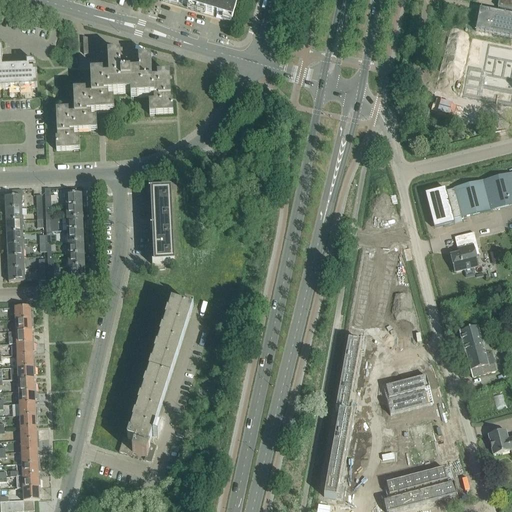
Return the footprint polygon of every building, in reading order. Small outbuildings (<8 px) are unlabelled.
[(197,11),(200,0),(161,0),(161,1),(197,11)] [(232,22),(238,1),(234,0),(200,0),(197,11),(232,22)] [(474,41),(463,95),(511,105),(511,102),(511,0),(498,0),(497,7),(498,8),(497,13),(480,10),(476,31),(511,38),(511,47),(511,49),(474,41)] [(150,57),(138,58),(138,56),(132,56),(132,52),(120,52),(120,49),(108,49),(107,45),(95,46),(95,41),(83,42),(83,39),(82,39),(83,55),(95,55),(95,58),(102,58),(102,73),(90,74),(91,97),(86,97),(85,92),(73,93),(74,116),(69,116),(68,111),(56,112),(57,139),(55,139),(56,152),(79,151),(79,138),(74,138),(74,133),(97,132),(96,119),(91,120),(91,114),(114,113),(113,101),(108,101),(108,95),(130,94),(130,99),(153,98),(153,103),(148,103),(149,116),(173,115),(172,102),(171,102),(169,75),(157,75),(157,80),(151,81),(150,57)] [(0,89),(38,88),(36,62),(26,63),(27,67),(3,68),(2,46),(0,45),(0,89)] [(420,109),(415,123),(425,126),(429,112),(420,109)] [(445,189),(425,195),(431,219),(432,219),(434,227),(443,225),(444,227),(454,224),(453,220),(461,218),(470,216),(511,204),(511,174),(454,189),(454,190),(449,191),(446,192),(445,189)] [(170,190),(148,192),(150,228),(172,227),(170,190)] [(23,203),(23,198),(22,192),(12,192),(13,198),(5,199),(6,211),(22,210),(22,203),(23,203)] [(81,195),(64,196),(64,201),(65,201),(66,208),(81,207),(81,195)] [(82,219),(81,207),(66,208),(66,215),(65,215),(65,220),(82,219)] [(51,209),(51,208),(45,209),(46,221),(52,221),(51,213),(57,213),(57,208),(51,209)] [(22,217),(22,210),(6,211),(6,223),(23,222),(23,217),(22,217)] [(83,231),(82,219),(65,220),(65,225),(66,225),(67,232),(83,231)] [(24,227),(23,222),(6,223),(7,235),(23,235),(22,227),(24,227)] [(174,264),(172,227),(150,228),(152,265),(154,265),(164,265),(174,264)] [(83,243),(83,231),(67,232),(67,239),(66,239),(66,244),(83,243)] [(461,254),(451,257),(455,273),(478,267),(475,256),(479,255),(474,233),(454,238),(457,251),(460,250),(461,254)] [(23,241),(23,235),(7,235),(7,247),(24,246),(24,241),(23,241)] [(84,255),(83,243),(66,244),(66,250),(68,250),(68,256),(84,255)] [(24,251),(24,246),(7,247),(8,259),(23,258),(23,251),(24,251)] [(84,267),(84,255),(68,256),(68,263),(67,263),(67,268),(84,267)] [(24,265),(23,258),(8,259),(8,271),(25,270),(24,265)] [(85,280),(84,267),(67,268),(68,274),(69,274),(69,281),(85,280)] [(25,275),(25,270),(8,271),(9,283),(24,283),(24,275),(25,275)] [(146,446),(190,310),(184,308),(172,304),(128,440),(124,439),(119,453),(132,457),(133,454),(145,458),(144,461),(149,463),(154,448),(146,446)] [(31,313),(31,308),(15,309),(15,321),(33,321),(33,313),(31,313)] [(33,329),(33,321),(15,321),(16,333),(32,333),(31,329),(33,329)] [(478,327),(459,332),(472,378),(490,373),(490,372),(496,371),(491,354),(485,355),(478,327)] [(414,330),(416,336),(423,334),(422,328),(414,330)] [(390,339),(392,346),(413,340),(411,332),(390,339)] [(32,337),(32,333),(16,333),(16,345),(34,345),(34,336),(32,337)] [(339,413),(324,498),(336,500),(352,415),(348,414),(361,343),(348,341),(335,412),(339,413)] [(34,353),(34,345),(16,345),(17,357),(33,357),(33,353),(34,353)] [(33,361),(33,357),(17,357),(17,369),(35,369),(35,361),(33,361)] [(35,377),(35,369),(17,369),(18,382),(34,381),(33,377),(35,377)] [(426,377),(386,388),(389,400),(429,389),(426,377)] [(34,385),(34,381),(18,382),(18,394),(36,393),(36,385),(34,385)] [(37,401),(36,393),(18,394),(19,406),(35,405),(35,401),(37,401)] [(425,395),(387,405),(390,417),(433,406),(433,404),(430,405),(427,393),(425,394),(425,395)] [(19,406),(12,406),(12,418),(20,417),(20,418),(37,417),(37,409),(35,409),(35,405),(19,406)] [(38,425),(37,417),(20,418),(20,430),(36,429),(36,425),(38,425)] [(415,446),(409,447),(414,465),(435,459),(431,442),(436,441),(431,423),(410,429),(415,446)] [(36,433),(36,429),(20,430),(21,442),(38,441),(38,433),(36,433)] [(505,431),(488,436),(493,456),(511,451),(511,438),(507,440),(505,431)] [(39,449),(38,441),(21,442),(21,454),(37,453),(37,449),(39,449)] [(37,458),(37,453),(21,454),(22,466),(39,465),(39,457),(37,458)] [(40,473),(39,465),(22,466),(22,472),(10,473),(11,478),(16,478),(38,477),(38,473),(40,473)] [(447,481),(444,471),(450,470),(450,468),(386,484),(389,497),(447,481)] [(38,481),(38,477),(16,478),(17,490),(23,490),(40,489),(40,481),(38,481)] [(454,484),(383,502),(386,511),(396,511),(457,496),(454,484)] [(41,497),(40,489),(23,490),(23,502),(28,502),(33,502),(39,502),(39,497),(41,497)]
